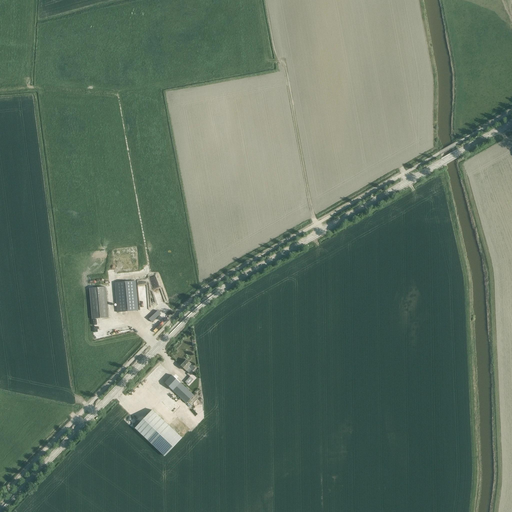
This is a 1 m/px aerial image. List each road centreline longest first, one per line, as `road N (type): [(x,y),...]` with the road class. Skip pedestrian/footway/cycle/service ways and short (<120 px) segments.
road 1 (secondary): [(0,510),(213,294),(511,122)]
road 2 (track): [(0,90),(116,95),(148,271)]
road 3 (track): [(272,60),(284,63),(320,231)]
